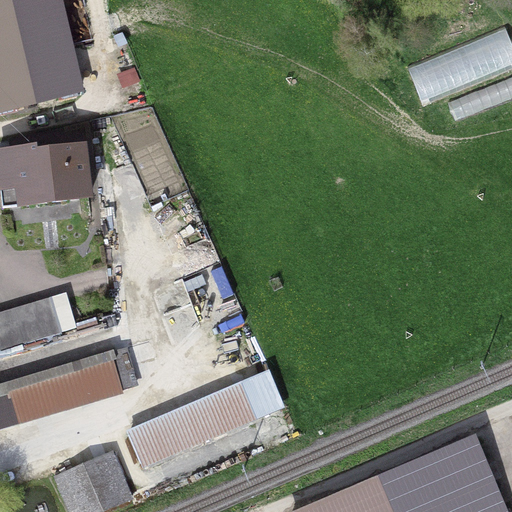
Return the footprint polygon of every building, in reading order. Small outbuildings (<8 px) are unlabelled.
[(0,0),(0,110),(79,92),(56,0),(0,0)] [(36,150),(3,154),(7,185),(0,185),(0,189),(2,208),(88,198),(82,149),(47,154),(47,151),(36,153),(36,150)] [(0,317),(0,350),(60,332),(50,302),(0,317)] [(119,391),(111,362),(8,393),(17,421),(119,391)] [(266,377),(128,436),(140,465),(278,406),(266,377)] [(502,511),(473,442),(308,511),(502,511)] [(70,511),(101,511),(131,499),(111,454),(56,478),(70,511)]
